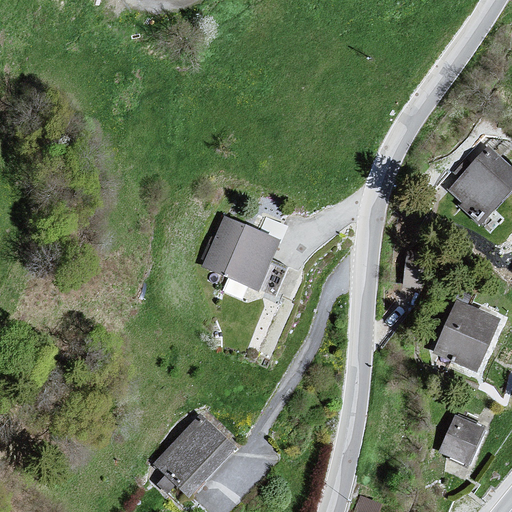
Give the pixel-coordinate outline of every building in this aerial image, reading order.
[(485,228),(511,195),(511,171),(486,148),(443,194),(485,228)] [(279,248),(221,220),(196,273),(257,299),(279,248)] [(431,356),(475,377),(497,328),(455,304),(431,356)] [(234,456),(194,417),(146,466),(186,505),(234,456)] [(480,431),(452,419),(434,455),(461,471),(480,431)] [(356,511),(377,511),(379,497),(359,494),(356,511)]
